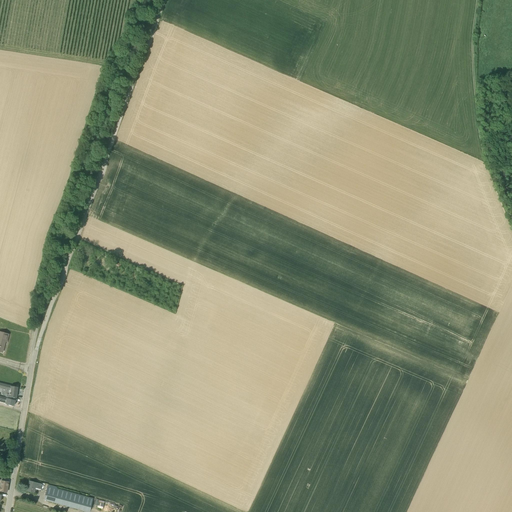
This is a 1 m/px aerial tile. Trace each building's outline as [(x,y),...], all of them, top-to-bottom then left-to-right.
[(6,342),(8,334),(0,332),(0,352),(2,353),(5,342),(6,342)] [(15,398),(17,387),(11,386),(0,383),(0,387),(10,390),(9,394),(6,393),(6,397),(15,398)] [(13,406),(15,401),(6,398),(6,399),(5,404),(13,406)] [(40,489),(42,484),(29,481),(28,484),(29,484),(27,491),(34,493),(35,488),(40,489)] [(92,504),(94,499),(47,486),(43,500),(87,511),(89,511),(91,504),(92,504)]
